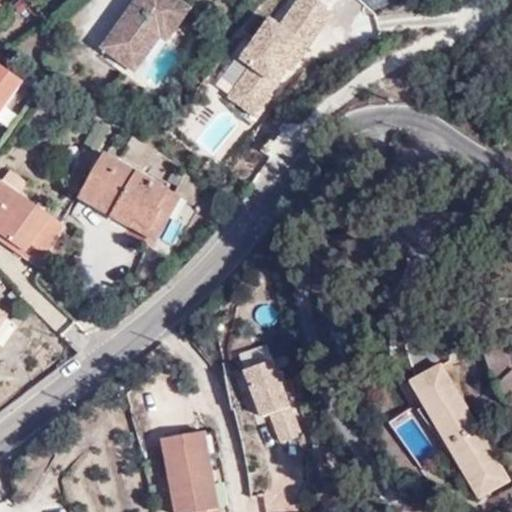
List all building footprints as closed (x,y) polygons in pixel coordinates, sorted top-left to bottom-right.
[(192,9),(179,0),(138,0),(103,49),(136,74),(162,38),(168,42),(192,9)] [(296,0),(277,26),(269,20),(239,61),(248,67),(226,97),(256,119),(333,15),(313,0),(296,0)] [(0,113),(21,84),(0,68),(0,113)] [(104,147),(79,187),(152,231),(176,190),(104,147)] [(32,241),(43,248),(65,212),(3,172),(0,176),(0,220),(5,224),(32,241)] [(0,239),(24,253),(32,241),(5,224),(0,232),(0,239)] [(511,240),(487,247),(490,261),(458,253),(453,281),(473,285),(476,280),(485,282),(483,295),(511,300),(511,240)] [(501,336),(480,342),(484,372),(509,364),(501,336)] [(265,344),(240,351),(245,369),(270,362),(265,344)] [(276,361),(244,373),(270,444),(302,432),(276,361)] [(411,381),(472,501),(508,483),(446,362),(411,381)] [(484,372),(497,397),(511,392),(511,372),(509,364),(484,372)] [(440,442),(422,406),(392,421),(410,458),(440,442)] [(207,429),(166,435),(178,510),(220,506),(207,429)] [(282,471),(302,466),(295,438),(275,443),(282,471)] [(72,511),(72,502),(48,505),(49,511),(72,511)]
